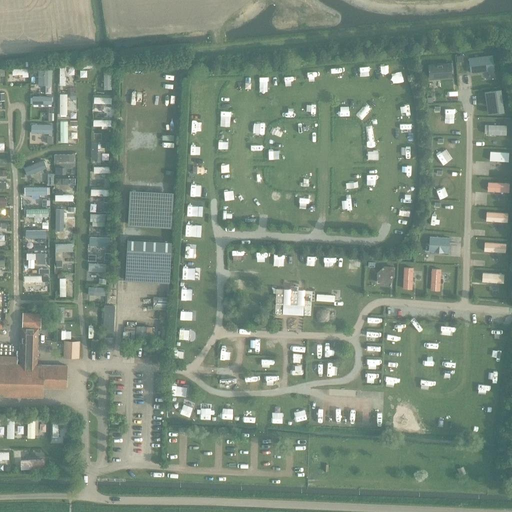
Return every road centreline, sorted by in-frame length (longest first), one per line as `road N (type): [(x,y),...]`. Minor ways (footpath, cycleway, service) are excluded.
road 1 (residential): [(0,496),(446,511)]
road 2 (unknown): [(82,367),(87,110)]
